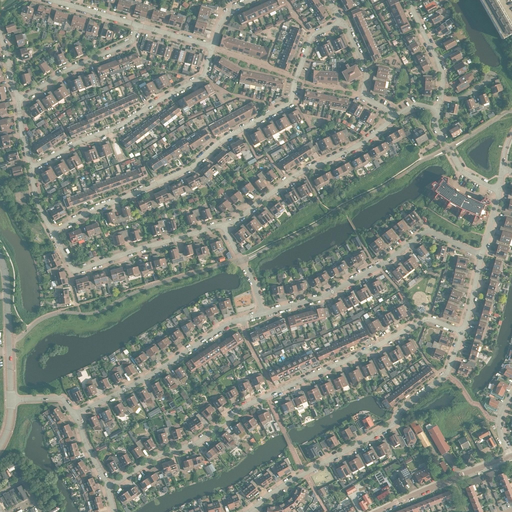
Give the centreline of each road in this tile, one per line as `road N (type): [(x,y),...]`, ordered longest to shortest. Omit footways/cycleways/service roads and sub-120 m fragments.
road 1 (residential): [(107,487),(159,455),(194,445),(242,406),(428,319),(462,331)]
road 2 (residential): [(52,232),(187,169),(290,102),(311,36),(341,22)]
road 3 (residential): [(250,511),(305,471),(394,424),(398,411),(445,375),(462,331)]
road 4 (residential): [(262,313),(320,298),(426,233),(481,255)]
road 5 (residential): [(30,168),(202,77),(212,47)]
road 6 (residential): [(73,415),(229,322),(262,313)]
road 7 (residential): [(223,226),(394,116)]
road 8 (residential): [(72,271),(223,226)]
road 9 (residential): [(18,101),(132,40),(137,25)]
road 10 (residential): [(510,456),(382,508)]
road 11 (residential): [(0,262),(11,399)]
